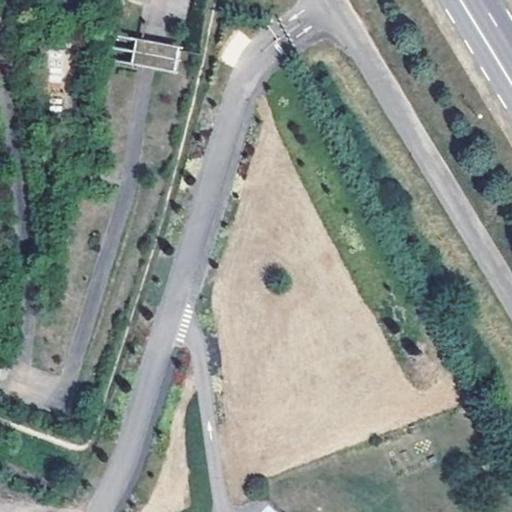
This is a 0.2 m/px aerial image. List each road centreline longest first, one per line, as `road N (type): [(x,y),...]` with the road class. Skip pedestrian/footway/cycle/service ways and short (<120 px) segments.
road 1 (unclassified): [(99,511),(126,460),(248,70),(275,41),(328,7)]
road 2 (unclassified): [(328,7),(511,300)]
road 3 (primary): [(448,0),(511,104)]
